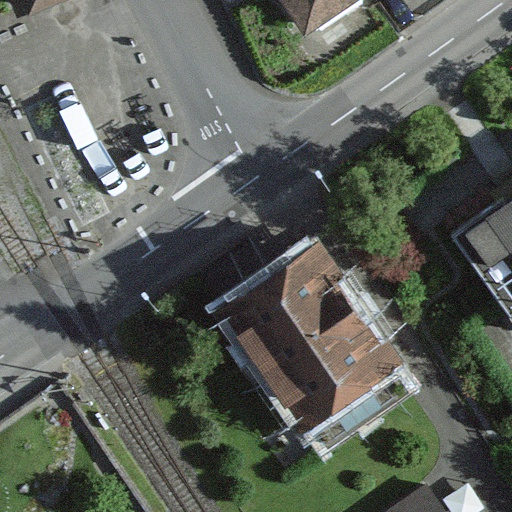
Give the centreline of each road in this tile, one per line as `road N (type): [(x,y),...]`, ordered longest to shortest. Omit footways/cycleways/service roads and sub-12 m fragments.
road 1 (tertiary): [(0,358),(258,177)]
road 2 (tertiary): [(258,177),(506,0)]
road 3 (residential): [(159,0),(258,177)]
